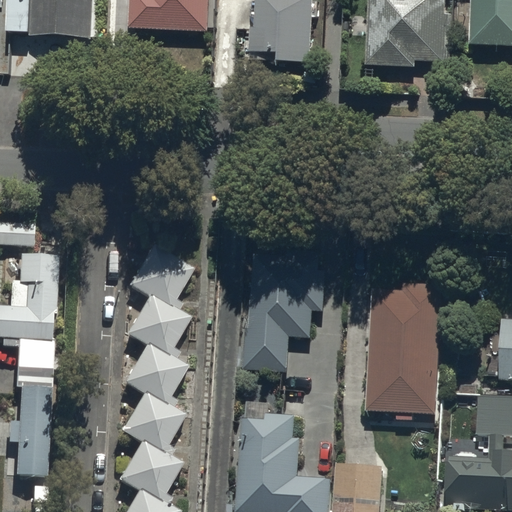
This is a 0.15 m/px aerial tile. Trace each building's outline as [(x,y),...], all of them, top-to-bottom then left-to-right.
[(12,0),(11,43),(35,43),(35,47),(94,50),(95,0),(12,0)] [(210,41),(211,0),(145,0),(145,1),(134,1),(133,38),(210,41)] [(316,2),(261,0),(259,40),(254,40),(253,68),(283,69),(282,74),(314,75),(316,2)] [(448,0),(371,0),(369,74),(419,75),(419,68),(452,69),(454,23),(448,23),(448,0)] [(511,0),(474,0),(472,51),(511,53),(511,0)] [(0,252),(34,253),(34,233),(0,232),(0,252)] [(190,272),(151,251),(128,292),(147,302),(125,341),(145,351),(124,390),(142,400),(122,438),(139,447),(117,487),(137,498),(129,511),(164,511),(168,505),(162,501),(179,469),(166,462),(170,456),(165,453),(182,421),(169,413),(173,407),(168,404),(184,373),(171,366),(176,357),(170,354),(187,322),(174,315),(178,308),(172,305),(190,272)] [(49,481),(52,393),(53,343),(54,317),(58,317),(60,262),(22,260),(21,285),(12,284),(11,313),(0,312),(0,341),(19,342),(17,391),(21,392),(20,426),(11,426),(10,445),(18,445),(17,480),(49,481)] [(323,265),(256,261),(249,375),(288,377),(290,342),(312,344),(314,318),(326,318),(328,280),(322,280),(323,265)] [(440,424),(446,294),(408,292),(408,301),(375,299),(370,421),(401,422),(400,427),(415,428),(416,423),(440,424)] [(503,390),(511,390),(511,328),(505,328),(503,390)] [(491,462),(452,460),(450,511),(511,511),(511,465),(505,465),(506,440),(511,439),(511,402),(482,401),(481,438),(492,439),(491,462)] [(269,429),(244,428),(240,511),(330,511),(332,488),(301,486),(303,448),(296,447),(298,424),(270,422),(269,429)] [(382,511),(384,475),(337,473),(335,511),(382,511)]
